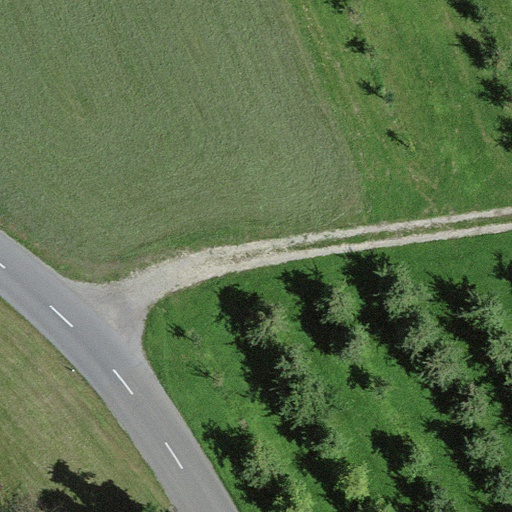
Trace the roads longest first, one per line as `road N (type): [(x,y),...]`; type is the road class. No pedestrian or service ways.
road 1 (track): [(511,214),(211,263),(72,323)]
road 2 (unclassified): [(0,266),(72,323),(169,447),(205,511)]
